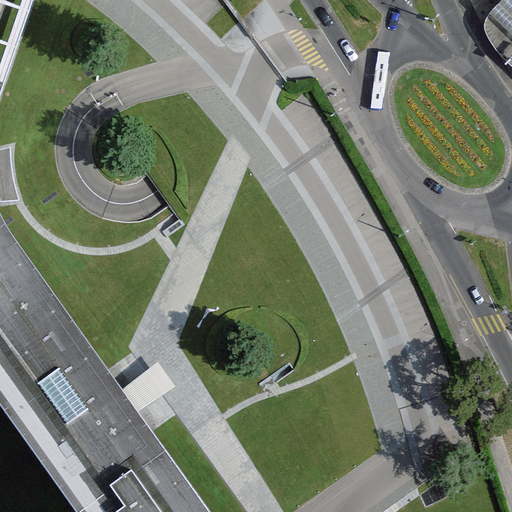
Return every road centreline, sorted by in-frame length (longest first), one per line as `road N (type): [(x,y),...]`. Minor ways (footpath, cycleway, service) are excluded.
road 1 (tertiary): [(425,196),(511,358)]
road 2 (primary): [(370,90),(380,132),(425,196)]
